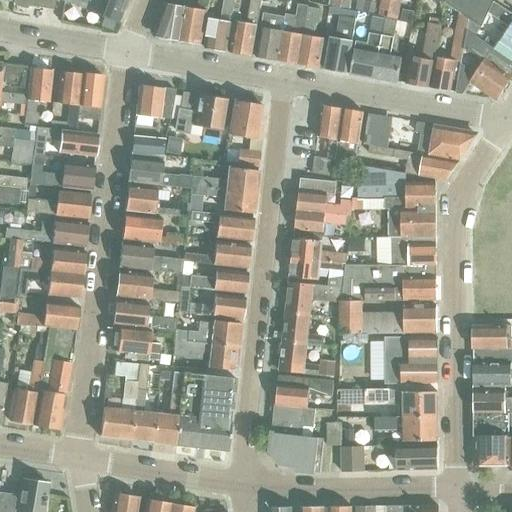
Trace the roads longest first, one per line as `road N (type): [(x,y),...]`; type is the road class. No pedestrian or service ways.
road 1 (residential): [(78,457),(107,157),(129,50)]
road 2 (residential): [(285,87),(234,493)]
road 3 (residential): [(462,496),(449,204),(507,119)]
road 4 (residential): [(462,496),(234,493)]
road 5 (residential): [(507,119),(285,87)]
road 6 (residential): [(285,87),(129,50)]
road 7 (residential): [(234,493),(78,457)]
road 8 (residential): [(129,50),(0,30)]
